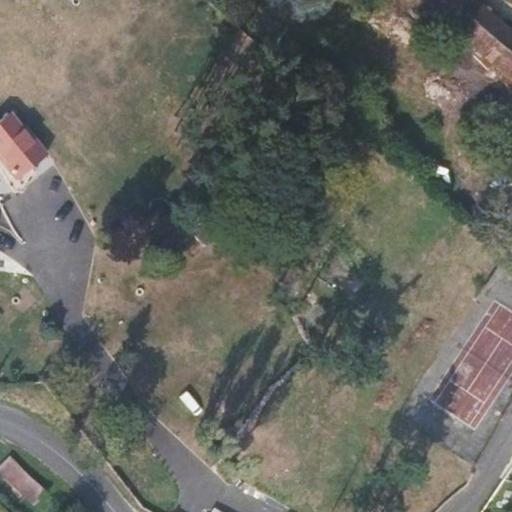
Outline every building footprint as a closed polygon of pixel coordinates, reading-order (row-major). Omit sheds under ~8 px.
[(438,10),(426,0),(400,0),(423,20),(431,19),(438,10)] [(511,32),(477,0),(474,0),(453,25),(511,80),(511,32)] [(397,93),(412,29),(381,21),(367,85),(397,93)] [(0,150),(29,128),(16,110),(0,122),(0,150)] [(0,151),(20,179),(52,156),(29,128),(0,150),(0,151)] [(186,251),(201,244),(186,216),(171,224),(186,251)] [(0,473),(33,506),(48,491),(11,454),(0,465),(0,473)]
